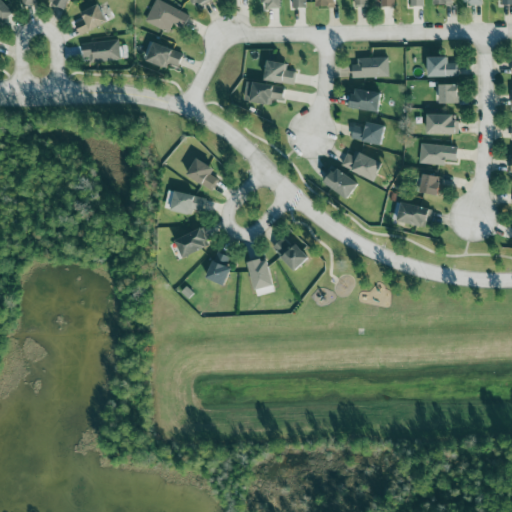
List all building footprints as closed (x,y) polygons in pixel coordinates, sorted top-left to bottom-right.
[(0,0),(0,24),(13,11),(0,0)] [(69,0),(52,0),(56,1),(54,6),(65,11),(69,0)] [(183,29),(190,16),(158,0),(155,0),(145,21),(168,33),(173,24),(183,29)] [(190,0),(195,8),(210,0),(190,0)] [(306,7),(305,0),(292,0),(292,8),(306,7)] [(81,12),(84,19),(75,22),(79,34),(106,23),(99,4),(81,12)] [(87,64),(121,59),(118,39),(83,44),(87,64)] [(166,69),(168,63),(178,67),(183,54),(153,42),(146,61),(166,69)] [(388,57),(353,58),(354,78),(389,77),(388,57)] [(447,57),(427,57),(428,77),(458,76),(458,63),(448,63),(447,57)] [(287,63),(267,60),(264,80),(294,85),(296,72),(286,70),(287,63)] [(283,101),(284,86),(246,82),(244,101),(272,104),(272,100),(283,101)] [(459,103),(458,84),(439,84),(440,104),(459,103)] [(350,108),(378,112),(381,93),(353,89),(350,108)] [(427,134),(457,134),(457,114),(427,114),(427,134)] [(354,125),(351,139),(381,146),(386,126),(367,122),(365,128),(354,125)] [(457,161),(457,146),(420,144),(419,164),(445,165),(446,160),(457,161)] [(347,150),(341,168),(376,180),(382,162),(347,150)] [(213,168),(196,158),(186,175),(212,191),(218,179),(210,174),(213,168)] [(359,182),(335,168),(325,185),(349,199),(359,182)] [(419,192),(438,195),(442,178),(423,174),(419,192)] [(164,209),(190,215),(191,209),(202,212),(206,198),(168,190),(164,209)] [(398,223),(427,226),(430,207),(400,203),(398,223)] [(181,257),(209,247),(202,229),(175,239),(181,257)] [(291,249),(282,239),(273,247),(295,272),(309,258),(296,244),(291,249)] [(232,268),(226,266),(230,257),(217,252),(206,278),(224,286),(232,268)] [(268,259),(249,262),(255,297),(274,293),(268,259)]
